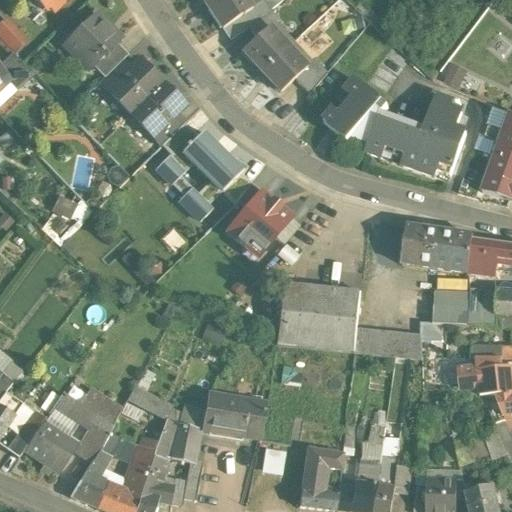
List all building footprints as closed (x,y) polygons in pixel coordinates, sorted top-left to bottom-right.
[(32,0),(44,12),(48,8),(52,12),(64,1),(65,3),(68,0),(32,0)] [(200,0),(206,8),(218,0),(200,0)] [(244,0),(218,0),(206,8),(222,31),(239,19),(251,10),(251,9),(244,0)] [(261,2),(251,9),(251,10),(239,19),(248,30),(269,12),(261,2)] [(269,12),(248,30),(256,40),(268,29),(269,30),(277,22),(269,12)] [(96,17),(64,47),(88,71),(92,68),(116,45),(119,41),(96,17)] [(388,32),(374,19),(369,25),(383,37),(388,32)] [(25,42),(5,22),(0,27),(0,42),(11,54),(12,53),(13,54),(25,42)] [(256,40),(241,53),(260,74),(286,49),(269,30),(268,29),(256,40)] [(116,45),(92,68),(103,79),(121,62),(127,56),(116,45)] [(286,49),(260,74),(279,94),(293,81),(305,70),(304,68),(286,49)] [(11,54),(0,64),(0,75),(5,81),(5,82),(14,91),(31,75),(11,54)] [(312,61),(304,68),(305,70),(293,81),(307,96),(326,75),(312,61)] [(103,79),(98,84),(106,93),(130,71),(121,62),(103,79)] [(160,86),(138,63),(130,71),(106,93),(129,116),(160,86)] [(455,65),(447,82),(461,89),(469,72),(455,65)] [(451,106),(437,100),(425,132),(381,116),(387,110),(355,83),(346,94),(350,98),(335,116),(331,112),(321,123),(347,145),(350,141),(369,148),(367,155),(381,160),(383,155),(405,163),(403,168),(435,180),(437,174),(450,179),(465,136),(455,133),(461,116),(449,112),(451,106)] [(182,108),(160,86),(129,116),(151,139),(174,116),(182,108)] [(510,118),(496,112),(492,125),(506,130),(510,118)] [(174,116),(151,139),(160,147),(182,125),(183,125),(174,116)] [(511,118),(510,118),(506,130),(500,145),(511,150),(511,118)] [(160,147),(169,157),(192,135),(183,125),(182,125),(160,147)] [(506,130),(492,125),(487,143),(500,145),(506,130)] [(231,163),(202,134),(196,139),(192,135),(169,157),(154,171),(170,187),(192,166),(209,183),(220,195),(223,197),(232,188),(229,185),(234,180),(236,183),(239,177),(240,178),(246,169),(233,159),(231,163)] [(511,150),(500,145),(497,155),(511,161),(511,150)] [(511,161),(497,155),(483,193),(511,202),(511,161)] [(236,183),(234,180),(229,185),(232,188),(223,197),(234,208),(236,206),(250,186),(250,185),(240,178),(239,177),(236,183)] [(209,183),(196,196),(190,190),(178,203),(199,224),(211,212),(207,207),(220,195),(209,183)] [(262,196),(250,186),(236,206),(246,213),(260,197),(262,196)] [(260,197),(227,236),(243,250),(249,244),(262,255),(290,222),(260,197)] [(161,242),(175,256),(189,243),(175,228),(161,242)] [(472,238),(405,229),(400,267),(467,276),(468,264),(471,243),(472,238)] [(511,248),(471,243),(468,264),(511,269),(511,248)] [(360,295),(278,286),(274,346),(279,348),(353,357),(356,330),(358,317),(360,317),(360,310),(358,310),(360,295)] [(470,296),(434,295),(432,327),(467,329),(470,296)] [(495,298),(470,296),(467,329),(467,330),(468,328),(472,328),(485,329),(495,329),(495,318),(495,298)] [(511,298),(495,298),(495,318),(511,318),(511,298)] [(511,318),(495,318),(495,329),(511,330),(511,325),(511,318)] [(485,329),(472,328),(471,361),(476,361),(483,361),(485,329)] [(356,330),(353,357),(421,363),(420,337),(356,330)] [(509,348),(500,349),(501,362),(501,363),(510,364),(509,348)] [(483,361),(476,361),(477,370),(459,372),(460,391),(479,389),(480,397),(482,398),(485,398),(494,397),(511,395),(511,370),(502,371),(501,363),(501,362),(483,361)] [(0,377),(0,399),(19,377),(8,368),(0,377)] [(145,374),(136,391),(144,395),(153,378),(145,374)] [(136,391),(134,390),(126,404),(158,421),(164,423),(171,409),(144,395),(136,391)] [(119,416),(87,395),(79,408),(70,421),(104,444),(105,445),(108,438),(113,429),(112,429),(119,416)] [(511,395),(494,397),(503,417),(504,417),(511,416),(511,395)] [(21,408),(4,397),(0,402),(0,439),(6,431),(21,408)] [(79,408),(62,397),(54,410),(70,421),(79,408)] [(265,407),(204,397),(199,432),(260,442),(265,407)] [(485,398),(482,398),(493,426),(505,421),(504,417),(503,417),(494,397),(485,398)] [(21,408),(6,431),(17,439),(33,415),(21,408)] [(17,439),(5,455),(17,463),(44,422),(33,415),(17,439)] [(158,421),(149,444),(156,447),(164,425),(165,424),(164,423),(158,421)] [(156,447),(152,461),(165,465),(166,460),(174,427),(164,425),(156,447)] [(77,449),(43,426),(23,455),(57,478),(77,449)] [(174,427),(166,460),(189,465),(189,461),(195,462),(199,432),(174,427)] [(504,451),(494,428),(482,432),(490,456),(497,453),(504,451)] [(343,434),(314,429),(310,447),(340,454),(340,452),(343,434)] [(466,437),(464,438),(462,431),(451,434),(454,444),(455,445),(458,462),(459,467),(475,461),(466,437)] [(94,437),(80,459),(92,466),(99,454),(104,444),(94,437)] [(108,438),(105,445),(104,444),(99,454),(110,460),(119,442),(108,438)] [(137,448),(129,473),(123,491),(107,485),(96,511),(133,511),(152,461),(156,447),(149,444),(141,440),(137,448)] [(454,444),(445,446),(447,463),(458,462),(455,445),(454,444)] [(340,454),(310,447),(307,448),(304,464),(323,467),(339,470),(340,454)] [(284,476),(287,453),(267,450),(264,473),(284,476)] [(380,455),(340,452),(340,454),(339,470),(371,473),(370,487),(377,488),(379,478),(382,466),(379,466),(380,455)] [(398,455),(381,453),(380,455),(379,466),(382,466),(379,478),(394,480),(398,455)] [(92,466),(70,502),(94,511),(96,511),(107,485),(98,481),(110,460),(99,454),(92,466)] [(152,461),(133,511),(152,511),(156,504),(160,488),(165,465),(152,461)] [(195,462),(189,461),(189,465),(186,480),(198,482),(201,463),(195,462)] [(323,467),(304,464),(300,492),(319,494),(323,467)] [(411,472),(397,470),(394,496),(408,497),(411,472)] [(388,511),(394,480),(379,478),(377,488),(372,511),(388,511)] [(427,478),(417,478),(414,511),(426,511),(427,482),(427,478)] [(185,483),(174,480),(172,491),(169,507),(180,509),(182,502),(185,483)] [(198,482),(186,480),(185,483),(182,502),(194,503),(198,482)] [(427,482),(426,511),(456,511),(457,483),(427,482)] [(370,487),(354,484),(351,498),(336,496),(333,511),(372,511),(377,488),(370,487)] [(498,511),(493,487),(472,492),(470,485),(464,486),(469,511),(498,511)] [(172,491),(160,488),(156,504),(169,507),(172,491)] [(319,494),(300,492),(297,508),(324,511),(333,511),(336,496),(319,494)]
